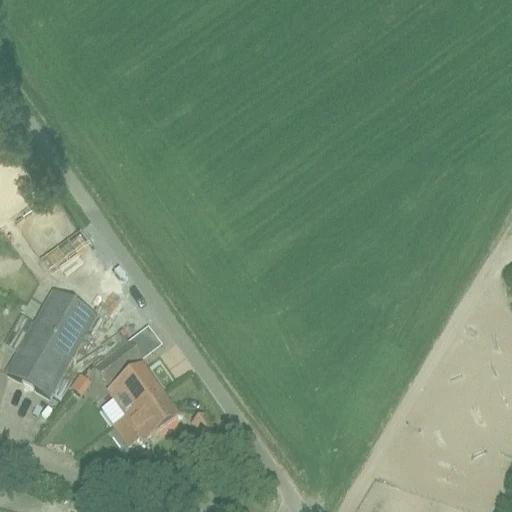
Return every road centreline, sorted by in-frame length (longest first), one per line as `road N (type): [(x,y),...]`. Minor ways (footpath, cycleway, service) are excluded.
road 1 (unclassified): [(298,511),(0,82)]
road 2 (unclassified): [(220,511),(0,449)]
